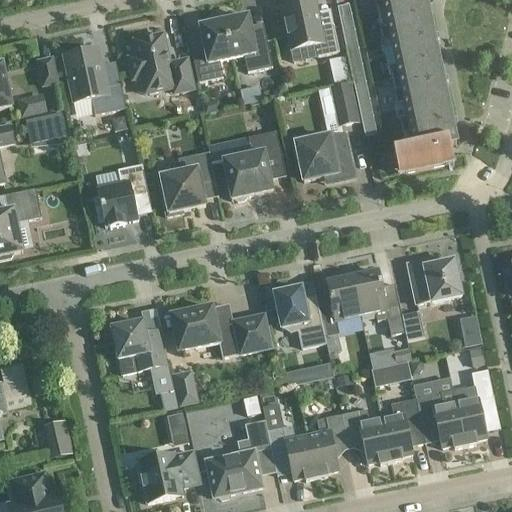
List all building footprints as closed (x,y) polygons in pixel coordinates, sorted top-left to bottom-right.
[(374,0),(406,150),(393,153),(399,176),(454,165),(450,147),(456,146),(424,0),(374,0)] [(317,60),(338,56),(332,28),(319,31),(314,6),(298,9),(296,6),(286,8),(285,12),(282,13),(290,54),(314,49),(317,60)] [(338,19),(350,16),(348,7),(336,10),(338,19)] [(340,27),(352,25),(350,16),(338,19),(340,27)] [(223,23),(231,62),(243,60),(247,76),(272,71),(265,41),(252,44),(247,20),(238,22),(238,20),(235,19),(233,19),(232,19),(230,20),(227,21),(225,22),(225,23),(223,23)] [(231,62),(223,23),(221,24),(220,23),(218,23),(216,23),(214,23),(212,23),(210,24),(207,26),(207,27),(208,29),(199,30),(204,55),(191,57),(197,87),(222,81),(219,65),(231,62)] [(342,36),(354,33),(352,25),(340,27),(342,36)] [(344,45),(356,42),(354,33),(342,36),(344,45)] [(174,97),(192,93),(186,63),(168,67),(162,38),(133,44),(136,60),(128,62),(132,83),(145,81),(148,97),(172,92),(174,97)] [(346,53),(357,51),(356,42),(344,45),(346,53)] [(347,62),(359,59),(357,51),(346,53),(347,62)] [(94,119),(125,112),(119,85),(105,88),(97,52),(63,60),(73,106),(90,103),(94,119)] [(349,70),(361,68),(359,59),(347,62),(349,70)] [(42,90),(57,87),(51,62),(37,65),(42,90)] [(0,113),(11,111),(2,68),(0,68),(0,113)] [(351,79),(363,76),(361,68),(349,70),(351,79)] [(353,88),(365,85),(363,76),(351,79),(353,88)] [(355,96),(367,94),(365,85),(353,88),(355,96)] [(339,130),(357,126),(349,88),(331,92),(339,130)] [(16,93),(20,119),(44,116),(40,89),(16,93)] [(357,105),(368,102),(367,94),(355,96),(357,105)] [(358,113),(370,111),(368,102),(357,105),(358,113)] [(360,122),(372,119),(370,111),(358,113),(360,122)] [(60,116),(28,123),(32,140),(53,135),(55,144),(66,142),(60,116)] [(362,131),(374,128),(372,119),(360,122),(362,131)] [(374,128),(362,131),(364,139),(376,137),(374,128)] [(0,171),(0,149),(13,147),(9,130),(0,131),(0,188),(4,188),(0,171)] [(265,165),(281,161),(275,135),(247,141),(251,159),(222,165),(231,204),(233,203),(237,206),(244,204),(246,201),(272,195),(265,165)] [(332,186),(354,181),(344,137),(329,140),(295,147),(303,185),(331,179),(332,186)] [(200,188),(214,185),(208,156),(177,163),(180,177),(160,181),(165,203),(162,203),(166,220),(183,217),(183,214),(204,210),(200,188)] [(121,187),(97,192),(105,229),(110,229),(110,231),(125,228),(124,225),(138,222),(133,199),(148,196),(142,167),(118,173),(121,187)] [(8,214),(0,215),(0,262),(11,260),(13,256),(23,254),(17,225),(42,220),(36,191),(4,198),(8,214)] [(429,263),(408,267),(416,307),(431,304),(431,305),(461,298),(454,263),(430,268),(429,263)] [(351,279),(360,319),(375,316),(377,323),(387,321),(391,338),(405,335),(401,318),(398,301),(384,303),(378,274),(351,279)] [(360,319),(351,279),(326,285),(332,309),(318,312),(324,340),(339,337),(336,324),(360,319)] [(281,332),(284,332),(289,336),(298,334),(301,352),(325,347),(315,299),(303,302),(301,291),(273,297),(281,332)] [(212,309),(171,318),(178,355),(219,346),(222,361),(240,357),(271,351),(264,317),(233,324),(233,325),(217,329),(212,309)] [(405,335),(406,344),(425,340),(419,314),(401,318),(405,335)] [(143,324),(112,330),(118,362),(122,377),(151,371),(156,396),(174,392),(161,332),(146,336),(143,324)] [(408,351),(390,355),(393,367),(410,364),(408,351)] [(4,387),(0,388),(0,441),(1,441),(0,438),(0,417),(2,415),(5,414),(2,402),(30,396),(23,366),(0,371),(4,387)] [(332,380),(329,366),(316,369),(320,383),(332,380)] [(384,372),(373,374),(376,390),(388,387),(384,372)] [(455,407),(464,451),(475,448),(475,445),(486,443),(478,405),(494,401),(488,373),(471,377),(474,390),(464,392),(467,405),(455,407)] [(192,374),(172,378),(180,411),(199,406),(192,374)] [(350,378),(336,380),(337,389),(352,387),(350,378)] [(464,451),(455,407),(443,410),(440,397),(415,403),(421,429),(436,426),(441,453),(453,450),(453,453),(464,451)] [(381,423),(390,467),(401,464),(400,461),(412,459),(406,432),(421,429),(415,403),(390,408),(393,421),(381,423)] [(390,467),(381,423),(369,426),(366,413),(341,419),(347,445),(362,442),(367,468),(379,466),(379,469),(390,467)] [(307,440),(316,483),(327,480),(326,477),(337,475),(332,448),(347,445),(341,419),(316,424),(319,437),(307,440)] [(68,424),(44,429),(50,462),(74,457),(68,424)] [(271,453),(265,425),(244,429),(247,443),(236,446),(239,458),(206,465),(213,502),(217,501),(221,504),(229,502),(230,498),(262,491),(254,456),(271,453)] [(265,425),(271,453),(272,461),(287,458),(293,485),(304,482),(305,485),(316,483),(307,440),(294,442),(292,429),(267,435),(265,425)] [(140,470),(137,472),(139,483),(143,485),(147,506),(183,498),(181,490),(200,486),(193,454),(174,458),(174,457),(138,464),(140,470)] [(45,476),(11,483),(16,505),(8,507),(9,511),(60,511),(57,496),(50,497),(45,476)]
